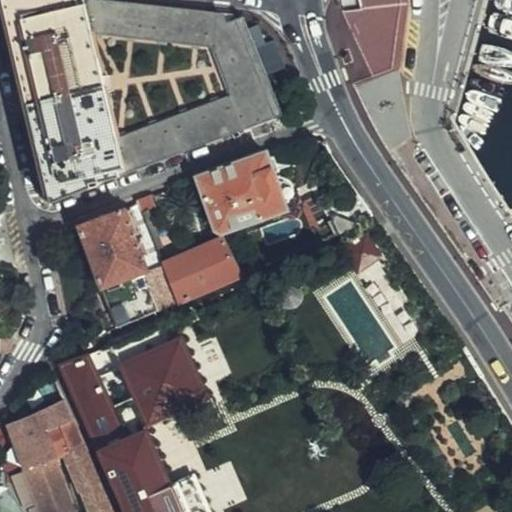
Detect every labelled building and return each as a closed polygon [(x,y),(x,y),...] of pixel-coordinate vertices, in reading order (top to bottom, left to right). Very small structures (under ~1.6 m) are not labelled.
[(281,113),(243,14),(224,18),(222,11),(121,0),(10,0),(4,8),(45,180),(68,193),(96,181),(97,176),(118,172),(281,113)] [(399,70),(409,2),(361,9),(344,11),(373,77),(399,70)] [(389,151),(411,139),(399,70),(373,77),(354,84),(383,139),(384,140),(389,151)] [(277,174),(269,151),(200,177),(218,228),(225,231),(226,232),(289,209),(286,202),(291,197),(293,192),(294,186),(290,178),(285,175),(277,174)] [(366,218),(374,212),(362,194),(333,213),(345,233),(366,218)] [(157,206),(154,196),(138,203),(143,212),(157,206)] [(143,212),(138,203),(129,207),(126,208),(166,308),(180,302),(162,259),(143,212)] [(166,308),(126,208),(80,225),(122,326),(166,308)] [(373,230),(382,224),(374,212),(366,218),(370,224),(373,230)] [(385,256),(368,234),(346,250),(362,273),(385,256)] [(219,286),(242,277),(223,236),(201,244),(219,286)] [(201,244),(162,259),(180,302),(218,287),(219,286),(201,244)] [(133,356),(164,342),(156,325),(123,340),(133,356)] [(167,348),(164,342),(133,356),(123,340),(116,343),(127,369),(145,362),(151,374),(134,381),(137,388),(191,364),(188,356),(184,358),(169,353),(167,348)] [(181,342),(167,348),(169,353),(184,358),(188,356),(181,342)] [(102,380),(91,357),(90,357),(67,367),(129,511),(181,511),(144,429),(193,407),(196,390),(202,387),(191,364),(137,388),(134,381),(151,374),(145,362),(127,369),(102,380)] [(196,390),(193,407),(208,401),(202,387),(196,390)] [(75,420),(66,400),(10,424),(26,468),(57,457),(47,432),(75,420)] [(88,449),(75,420),(47,432),(57,457),(59,462),(67,458),(88,449)] [(115,511),(112,502),(88,449),(67,458),(81,491),(83,491),(92,511),(115,511)] [(57,457),(26,468),(42,511),(78,511),(59,462),(57,457)] [(187,511),(212,511),(197,473),(175,482),(187,511)]
